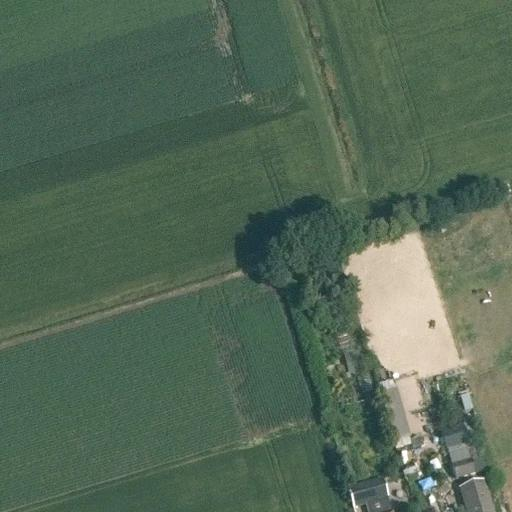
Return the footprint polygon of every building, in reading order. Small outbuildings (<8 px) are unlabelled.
[(343,358),(349,378),(367,373),(361,353),(343,358)] [(380,397),(393,443),(410,439),(397,392),(380,397)] [(441,434),(455,483),(477,476),(463,427),(441,434)] [(388,501),(382,482),(347,492),(353,511),(366,508),(366,511),(387,511),(385,502),(388,501)] [(489,511),(485,499),(482,487),(481,486),(476,488),(461,492),(467,511),(489,511)]
